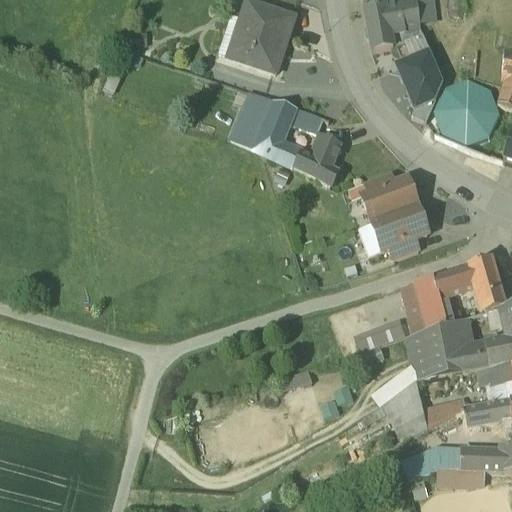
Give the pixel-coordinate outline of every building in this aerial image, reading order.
[(415,0),(414,0),(362,9),(369,52),(392,49),(393,55),(401,60),(412,57),(412,60),(428,54),(419,30),(415,0)] [(292,20),(243,3),(237,22),(243,25),(230,63),(273,77),(292,20)] [(412,60),(396,68),(414,111),(412,117),(425,123),(442,85),(428,54),(412,60)] [(511,56),(505,56),(504,82),(501,89),(496,106),(511,111),(511,56)] [(445,90),(434,112),(443,135),(464,146),(488,137),(498,115),(490,92),(467,82),(445,90)] [(253,152),(274,104),(251,93),(229,142),(253,152)] [(274,104),(253,152),(264,158),(271,142),(279,145),(287,127),(294,110),(274,104)] [(323,120),(294,110),(287,127),(315,136),(323,120)] [(279,145),(271,142),(264,158),(330,188),(337,170),(332,168),(340,144),(321,136),(312,159),(279,145)] [(511,139),(509,138),(502,163),(511,166),(511,139)] [(389,172),(364,182),(368,193),(394,184),(389,172)] [(394,184),(368,193),(361,196),(371,224),(416,207),(406,179),(394,184)] [(416,207),(371,224),(381,252),(388,249),(413,239),(414,240),(427,235),(416,207)] [(413,239),(388,249),(393,260),(418,251),(414,240),(413,239)] [(500,292),(491,258),(468,265),(468,266),(467,266),(467,265),(441,273),(433,276),(439,296),(477,284),(481,298),(486,312),(503,306),(505,306),(500,292)] [(433,276),(414,282),(428,331),(446,324),(439,296),(433,276)] [(428,331),(414,282),(400,286),(412,335),(425,332),(428,331)] [(511,303),(505,306),(503,306),(508,325),(511,323),(511,303)] [(465,318),(446,324),(428,331),(425,332),(434,377),(446,375),(458,373),(454,352),(472,348),(465,318)] [(511,323),(508,325),(511,340),(483,345),(483,346),(488,367),(502,364),(511,361),(511,323)] [(400,324),(354,340),(358,351),(404,335),(400,324)] [(412,335),(405,337),(414,381),(434,377),(425,332),(412,335)] [(472,348),(454,352),(458,373),(488,367),(483,346),(472,348)] [(511,361),(502,364),(505,381),(506,385),(511,383),(511,398),(462,407),(463,411),(466,422),(467,426),(472,425),(511,417),(511,361)] [(502,364),(488,367),(490,383),(505,381),(502,364)] [(281,379),(286,390),(312,380),(308,369),(281,379)] [(422,408),(414,383),(385,404),(403,440),(428,428),(422,408)] [(311,390),(290,396),(293,405),(313,399),(311,390)] [(463,400),(422,408),(428,428),(463,411),(462,407),(463,400)] [(461,468),(474,469),(511,470),(511,424),(508,443),(499,443),(499,452),(460,450),(461,468)] [(366,444),(354,449),(360,461),(371,456),(366,444)] [(438,451),(402,464),(410,480),(430,472),(435,467),(461,468),(460,450),(438,451)]
